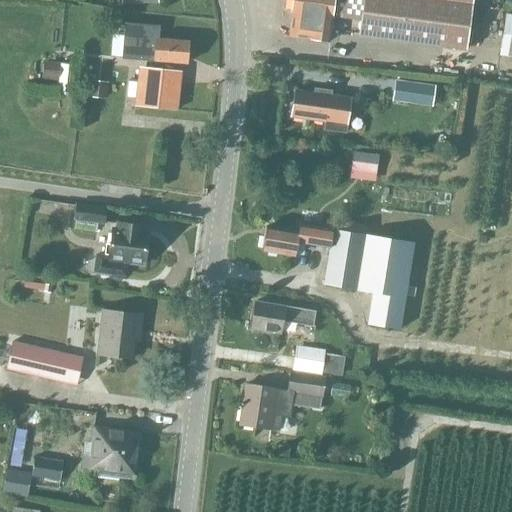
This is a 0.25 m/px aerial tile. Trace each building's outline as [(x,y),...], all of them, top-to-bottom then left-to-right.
[(289,36),(329,42),(333,17),(360,21),(358,35),(466,50),(472,0),(292,0),(291,13),(292,13),(289,36)] [(499,55),(511,56),(511,15),(505,15),(499,55)] [(187,64),(189,42),(158,40),(159,27),(160,28),(160,26),(125,24),(125,25),(126,25),(124,59),(155,62),(187,64)] [(39,77),(58,79),(59,69),(40,68),(39,77)] [(177,108),(180,72),(145,69),(141,107),(178,111),(178,108),(177,108)] [(396,81),(394,95),(409,97),(408,103),(433,106),(435,86),(396,81)] [(331,96),(332,89),(315,86),(314,93),(295,90),(294,101),(288,103),(287,110),(292,114),(291,117),(326,122),(325,130),(346,133),(350,98),(331,96)] [(76,204),(74,218),(104,222),(106,208),(76,204)] [(125,262),(142,264),(146,236),(142,235),(143,227),(117,224),(117,230),(112,229),(108,257),(94,255),(91,272),(123,276),(125,262)] [(261,247),(264,249),(264,251),(295,256),(298,242),(330,248),(333,230),(301,224),(299,233),(267,228),(265,239),(262,240),(261,247)] [(413,243),(333,230),(330,248),(324,285),(372,292),(368,324),(400,329),(413,243)] [(250,329),(281,335),(284,321),(312,326),(315,312),(254,302),(253,309),(251,309),(249,322),(251,322),(250,329)] [(103,311),(98,354),(130,358),(133,332),(137,332),(139,315),(103,311)] [(65,383),(71,354),(13,341),(6,369),(65,383)] [(312,373),(321,374),(321,372),(324,355),(296,350),(293,370),(312,373)] [(324,355),(321,372),(341,375),(344,358),(324,355)] [(287,393),(245,387),(239,426),(270,431),(279,432),(281,418),(290,419),(293,394),(324,399),(327,378),(290,373),(287,393)] [(142,412),(142,397),(135,397),(136,428),(153,428),(152,412),(142,412)] [(87,468),(86,473),(133,480),(140,434),(92,427),(87,462),(83,461),(82,468),(87,468)] [(35,457),(31,479),(59,484),(63,462),(35,457)] [(32,472),(7,468),(3,494),(27,498),(32,472)]
